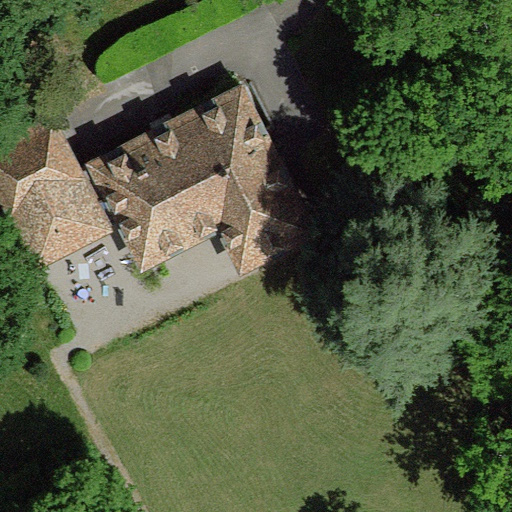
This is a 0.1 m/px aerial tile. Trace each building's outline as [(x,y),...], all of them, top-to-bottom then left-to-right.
[(241,88),(98,163),(123,214),(146,258),(216,223),(244,210),(267,252),(312,228),(241,88)] [(0,179),(15,211),(41,198),(83,177),(80,171),(53,118),(0,145),(0,179)] [(83,177),(41,198),(64,244),(123,214),(98,163),(80,171),(83,177)] [(37,258),(64,244),(41,198),(15,211),(37,258)] [(244,210),(216,223),(237,267),(267,252),(244,210)]
